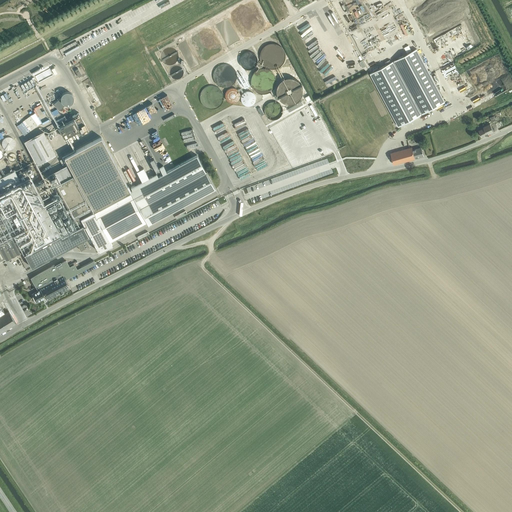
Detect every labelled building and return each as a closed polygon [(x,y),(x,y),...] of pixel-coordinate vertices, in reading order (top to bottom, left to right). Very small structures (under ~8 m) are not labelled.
[(78,41),(61,48),(63,54),(80,48),(78,41)] [(179,60),(179,59),(179,57),(179,55),(178,53),(177,52),(176,51),(175,50),(173,49),(171,49),(169,49),(168,50),(166,50),(165,51),(164,53),(163,54),(162,56),(162,58),(162,59),(163,61),(164,63),(165,64),(166,65),(168,66),(169,66),(171,66),(173,66),(175,65),(176,65),(177,63),(178,62),(179,60)] [(445,102),(444,101),(416,49),(394,61),(422,114),(445,102)] [(370,73),(370,74),(399,127),(421,115),(393,61),(382,67),(380,63),(371,68),(374,72),(370,73)] [(234,69),(231,66),(227,65),(224,65),(220,66),(217,69),(215,72),(214,76),(214,80),(216,83),(219,86),(222,88),(226,89),(230,88),(233,86),(236,83),(237,79),(238,76),(236,72),(234,69)] [(183,74),(183,72),(183,71),(182,70),(182,69),(181,68),(180,67),(179,66),(177,66),(176,66),(175,66),(174,67),(173,68),(172,69),(171,70),(171,71),(171,72),(171,74),(171,75),(172,76),(173,77),(174,78),(175,78),(176,78),(177,78),(179,78),(180,78),(181,77),(182,76),(182,75),(183,74)] [(224,95),(222,92),(220,89),(216,87),(212,86),(209,87),(205,89),(202,91),(201,95),(200,99),(201,103),(203,106),(207,108),(210,110),(214,110),(218,109),(221,106),(223,103),(224,99),(224,95)] [(239,91),(236,89),(234,89),(232,89),(229,90),(227,92),(226,94),(226,96),(226,99),(227,101),(229,103),(232,104),(234,104),(237,103),(239,102),(240,100),(241,97),(241,95),(240,92),(239,91)] [(59,110),(65,105),(63,104),(64,104),(65,104),(66,105),(67,105),(68,105),(69,104),(70,104),(71,103),(72,102),(73,101),(74,99),(74,98),(74,97),(73,95),(72,94),(72,93),(71,93),(70,92),(69,92),(68,92),(67,91),(66,92),(65,92),(64,92),(63,93),(62,94),(61,95),(61,96),(61,98),(54,104),(59,110)] [(255,94),(253,93),(250,92),(248,92),(245,93),(244,94),(242,97),(242,99),(242,101),(243,104),(245,105),(247,107),(249,107),(252,106),(254,105),(256,103),(257,101),(257,99),(256,96),(255,94)] [(168,95),(154,101),(158,108),(171,103),(168,95)] [(84,122),(80,116),(79,112),(72,116),(74,119),(59,127),(64,138),(79,130),(82,135),(89,131),(84,122)] [(39,125),(32,114),(25,119),(22,114),(14,119),(18,125),(17,125),(24,135),(39,125)] [(479,130),(482,137),(493,132),(490,124),(483,127),(484,128),(479,130)] [(37,164),(55,155),(43,132),(25,142),(37,164)] [(0,260),(17,251),(19,255),(24,252),(32,267),(89,237),(82,224),(84,224),(98,251),(111,244),(110,241),(146,222),(148,225),(215,189),(197,155),(166,172),(163,166),(159,168),(162,174),(158,176),(156,174),(148,178),(143,168),(136,172),(142,181),(131,187),(132,190),(130,191),(128,186),(101,137),(64,157),(74,175),(56,185),(69,209),(78,226),(63,234),(63,232),(74,226),(64,209),(61,210),(45,179),(0,202),(0,260)] [(391,153),(394,164),(424,156),(421,147),(413,150),(412,147),(391,153)] [(156,172),(159,171),(153,159),(150,161),(156,172)] [(53,185),(72,174),(68,166),(54,173),(55,174),(49,177),(53,185)] [(27,169),(19,173),(22,179),(30,175),(27,169)] [(19,181),(20,180),(15,170),(0,177),(0,191),(16,183),(7,188),(10,192),(21,186),(19,181)] [(152,243),(154,250),(167,245),(164,238),(152,243)] [(80,250),(89,246),(85,240),(77,244),(80,250)] [(56,264),(30,277),(37,291),(31,294),(36,302),(45,298),(46,301),(61,293),(70,288),(65,280),(75,275),(96,264),(94,260),(77,269),(74,264),(69,266),(66,260),(61,263),(56,265),(56,264)] [(0,333),(16,323),(13,319),(9,311),(4,314),(0,316),(0,333)]
